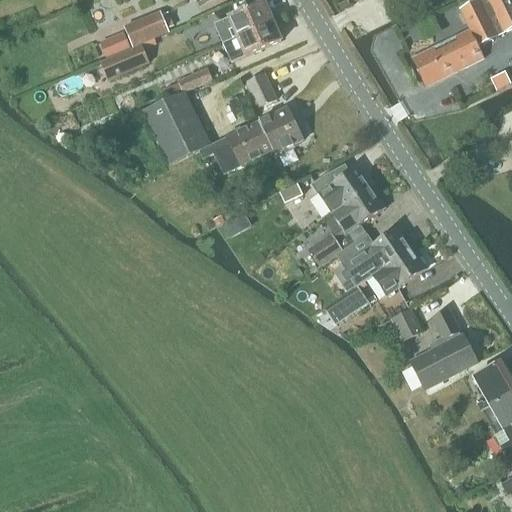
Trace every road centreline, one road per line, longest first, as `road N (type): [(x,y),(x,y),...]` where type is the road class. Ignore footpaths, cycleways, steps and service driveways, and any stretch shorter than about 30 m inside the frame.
road 1 (track): [(0,125),(158,263),(292,342),(382,461),(408,511)]
road 2 (residential): [(511,316),(304,0)]
